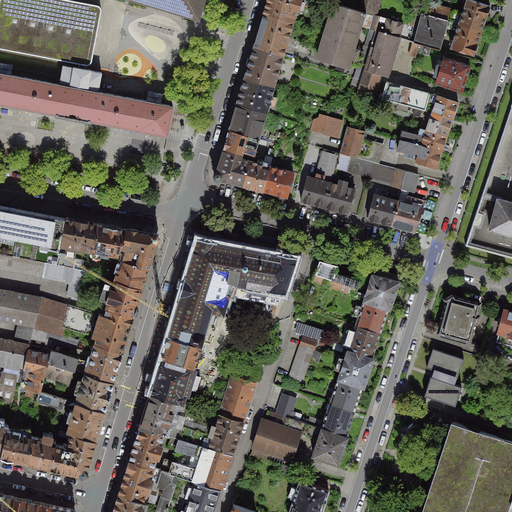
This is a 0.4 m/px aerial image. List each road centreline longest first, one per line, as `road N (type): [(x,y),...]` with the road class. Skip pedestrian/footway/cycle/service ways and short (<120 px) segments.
road 1 (residential): [(187,207),(97,496)]
road 2 (residential): [(222,511),(317,233)]
road 3 (residential): [(349,511),(432,262)]
road 4 (residential): [(432,262),(511,20)]
road 5 (residential): [(248,0),(187,207)]
road 6 (residential): [(0,184),(170,212),(187,207)]
road 7 (residential): [(317,233),(204,203),(187,207)]
